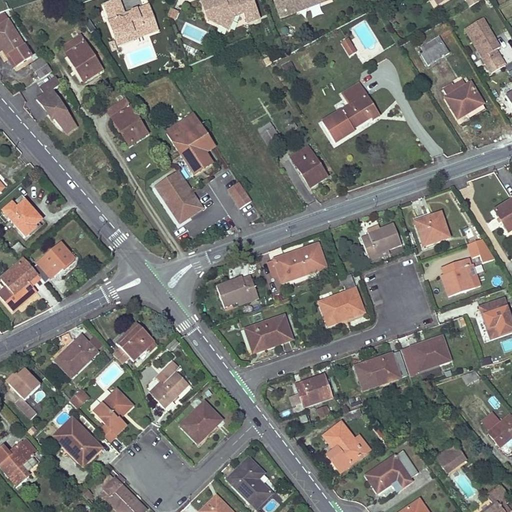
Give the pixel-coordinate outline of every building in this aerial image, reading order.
[(156,31),(147,7),(131,12),(128,18),(123,15),(117,0),(103,6),(109,23),(108,23),(114,40),(132,34),(134,40),(140,37),(156,31)] [(219,0),(200,0),(200,1),(205,17),(213,14),(216,22),(225,19),(231,21),(234,15),(240,13),(243,14),(247,24),(259,20),(251,0),(235,0),(225,4),(220,2),(219,0)] [(273,0),(281,19),(297,13),(298,7),(317,0),(331,0),(332,0),(331,0),(273,0)] [(331,0),(317,0),(298,7),(297,13),(332,0),(331,0)] [(314,17),(322,13),(318,6),(311,9),(314,17)] [(180,12),(171,8),(168,17),(176,21),(180,12)] [(231,21),(225,19),(216,22),(213,14),(205,17),(207,21),(227,30),(231,21)] [(0,48),(2,51),(6,59),(10,57),(17,68),(31,58),(4,15),(0,17),(0,48)] [(482,20),(464,30),(492,75),(505,67),(495,50),(499,48),(482,20)] [(134,40),(132,34),(114,40),(116,46),(134,40)] [(61,49),(75,71),(77,70),(84,82),(101,72),(80,38),(61,49)] [(423,54),(420,55),(427,67),(449,54),(442,42),(440,43),(438,38),(420,49),(423,54)] [(351,39),(343,44),(350,56),(359,51),(351,39)] [(10,57),(6,59),(13,70),(17,68),(10,57)] [(42,59),(31,67),(39,79),(50,72),(42,59)] [(77,70),(75,71),(82,84),(84,82),(77,70)] [(71,122),(51,91),(60,86),(55,78),(39,88),(43,95),(35,100),(60,129),(71,122)] [(461,83),(451,89),(454,94),(464,88),(461,83)] [(371,118),(360,101),(366,97),(358,84),(341,95),(348,107),(321,123),(334,144),(354,132),(352,129),(371,118)] [(454,94),(451,89),(450,87),(443,91),(447,98),(444,99),(457,121),(467,115),(466,113),(481,104),(470,84),(464,88),(454,94)] [(366,97),(360,101),(371,118),(373,122),(379,118),(366,97)] [(107,113),(121,135),(123,133),(130,145),(146,135),(125,101),(107,113)] [(481,104),(466,113),(467,115),(482,106),(481,104)] [(170,156),(176,165),(183,161),(187,166),(193,176),(211,164),(204,154),(191,133),(201,127),(193,115),(166,133),(177,151),(170,156)] [(65,135),(75,128),(71,122),(60,129),(65,135)] [(293,124),(286,129),(288,133),(296,129),(293,124)] [(201,127),(191,133),(204,154),(214,148),(201,127)] [(273,127),(260,135),(267,146),(280,139),(273,127)] [(123,133),(121,135),(129,146),(130,145),(123,133)] [(307,148),(290,158),(309,188),(326,177),(307,148)] [(183,161),(176,165),(180,171),(187,166),(183,161)] [(178,172),(155,188),(180,225),(204,210),(178,172)] [(240,184),(228,191),(239,209),(251,202),(240,184)] [(22,196),(3,213),(25,238),(36,230),(34,228),(41,222),(24,202),(25,200),(22,196)] [(511,231),(511,202),(494,213),(508,234),(511,231)] [(440,215),(415,224),(423,247),(448,239),(440,215)] [(361,239),(365,252),(373,249),(375,256),(387,252),(401,247),(393,225),(379,230),(367,234),(368,237),(361,239)] [(18,243),(12,248),(17,255),(24,249),(18,243)] [(60,246),(32,270),(34,273),(37,277),(44,285),(73,261),(60,246)] [(483,246),(472,249),(474,256),(485,252),(483,246)] [(318,247),(274,262),(279,277),(282,285),(326,270),(318,247)] [(373,249),(365,252),(369,261),(388,255),(387,252),(375,256),(373,249)] [(24,261),(0,282),(12,296),(20,306),(35,293),(31,287),(26,281),(34,273),(32,270),(24,261)] [(455,273),(451,274),(441,277),(448,299),(481,288),(473,267),(471,268),(469,261),(453,266),(455,273)] [(279,277),(274,262),(267,264),(272,280),(279,277)] [(34,273),(26,281),(31,287),(34,285),(31,282),(37,277),(34,273)] [(343,279),(336,282),(339,290),(344,288),(346,294),(319,304),(328,328),(343,322),(342,320),(354,316),(354,318),(363,315),(350,277),(343,279)] [(223,309),(237,304),(249,300),(247,293),(255,290),(251,278),(243,281),(242,279),(216,287),(223,309)] [(249,300),(237,304),(238,308),(258,301),(255,290),(247,293),(249,300)] [(20,306),(12,296),(8,300),(16,309),(20,306)] [(480,310),(482,318),(484,317),(489,330),(487,330),(490,340),(511,333),(511,326),(504,302),(480,310)] [(245,332),(252,351),(268,345),(270,349),(292,342),(284,318),(245,332)] [(120,349),(112,356),(115,359),(122,366),(130,359),(134,363),(147,349),(153,344),(154,343),(136,325),(116,344),(120,349)] [(81,337),(54,362),(71,379),(97,354),(97,353),(104,347),(95,338),(88,345),(81,337)] [(417,375),(419,373),(450,362),(442,339),(430,343),(431,344),(418,349),(418,347),(411,349),(411,350),(402,354),(410,377),(417,375)] [(153,344),(147,349),(150,352),(156,347),(153,344)] [(268,345),(252,351),(253,355),(270,349),(268,345)] [(371,365),(370,362),(355,368),(362,391),(378,386),(377,384),(389,380),(389,383),(406,377),(399,354),(382,359),(382,361),(371,365)] [(169,381),(153,397),(165,410),(189,387),(176,373),(179,370),(173,363),(162,373),(169,381)] [(18,377),(9,385),(21,399),(16,404),(31,420),(36,415),(25,402),(40,387),(25,371),(18,377)] [(6,382),(9,385),(18,377),(16,373),(6,382)] [(150,395),(153,397),(169,381),(162,373),(156,379),(161,384),(150,395)] [(480,379),(476,373),(469,375),(472,378),(469,380),(473,384),(480,379)] [(324,376),(295,386),(302,407),(309,405),(309,407),(332,399),(324,376)] [(76,410),(88,399),(80,392),(69,403),(76,410)] [(125,415),(132,408),(117,393),(94,415),(106,428),(99,434),(109,444),(126,428),(119,421),(116,419),(123,413),(125,415)] [(204,404),(180,426),(197,444),(221,422),(204,404)] [(320,422),(329,418),(326,409),(317,412),(320,422)] [(359,410),(343,416),(346,423),(362,417),(359,410)] [(119,421),(125,415),(123,413),(116,419),(119,421)] [(482,422),(490,432),(500,424),(492,414),(482,422)] [(490,432),(488,434),(496,443),(500,440),(504,445),(511,437),(511,417),(511,415),(500,424),(490,432)] [(305,417),(299,418),(301,425),(307,423),(305,417)] [(98,453),(86,440),(88,438),(72,421),(53,438),(82,468),(98,453)] [(323,438),(334,452),(337,449),(350,466),(364,454),(341,424),(323,438)] [(88,438),(86,440),(98,453),(101,450),(88,438)] [(25,440),(21,443),(33,458),(38,455),(25,440)] [(26,475),(20,469),(32,459),(33,458),(21,443),(8,454),(3,447),(0,449),(0,468),(16,488),(28,479),(26,475)] [(435,459),(442,470),(462,455),(455,445),(435,459)] [(337,449),(334,452),(347,468),(350,466),(337,449)] [(376,494),(390,485),(397,481),(402,488),(410,483),(409,481),(418,475),(403,452),(365,477),(376,494)] [(462,455),(442,470),(446,475),(466,460),(462,455)] [(32,459),(20,469),(26,475),(37,465),(32,459)] [(257,482),(251,476),(257,470),(248,461),(227,481),(255,510),(270,496),(257,482)] [(257,470),(251,476),(257,482),(263,476),(257,470)] [(104,491),(100,495),(116,511),(145,511),(120,486),(124,483),(119,477),(114,482),(104,491)] [(100,486),(104,491),(114,482),(109,477),(100,486)] [(397,481),(390,485),(395,492),(402,488),(397,481)] [(487,495),(490,498),(501,489),(499,486),(487,495)] [(495,510),(492,511),(511,511),(511,506),(510,508),(508,510),(506,507),(508,505),(504,500),(508,497),(502,488),(501,489),(490,498),(487,500),(494,508),(495,510)] [(84,489),(79,494),(85,501),(91,496),(84,489)] [(229,511),(215,497),(200,511),(229,511)] [(403,511),(426,511),(419,502),(403,511)]
